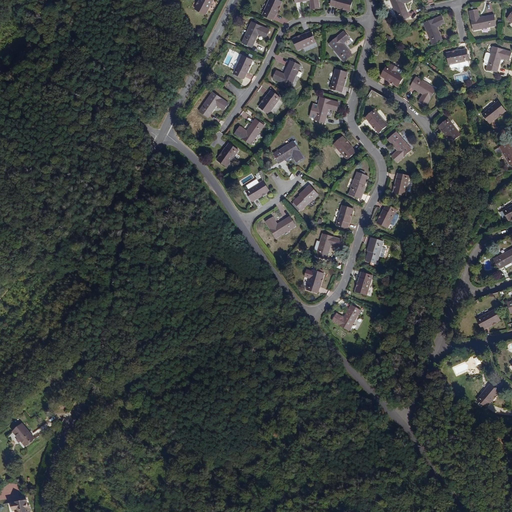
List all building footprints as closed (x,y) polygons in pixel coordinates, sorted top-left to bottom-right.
[(202,0),(196,12),(206,18),(215,0),(202,0)] [(318,0),(295,0),(297,10),(311,9),(312,17),(320,16),(318,0)] [(407,1),(390,10),(400,31),(410,26),(404,12),(411,9),(407,1)] [(354,8),(335,3),(332,14),(351,19),(354,8)] [(282,10),(272,6),(263,24),(273,29),(282,10)] [(471,18),(475,37),(497,32),(495,21),(481,24),(479,16),(471,18)] [(443,22),(425,30),(433,52),(444,47),(438,33),(446,30),(443,22)] [(253,27),(243,48),(253,53),(259,40),(267,43),(270,35),(253,27)] [(312,39),(294,47),(298,57),(317,50),(312,39)] [(345,39),(330,51),(344,69),(353,62),(344,51),(350,46),(345,39)] [(505,59),(508,60),(507,63),(511,64),(511,61),(511,56),(506,55),(497,52),(495,58),(491,57),(489,58),(487,64),(488,66),(488,68),(491,69),(490,73),(500,76),(504,62),(505,59)] [(468,53),(449,57),(451,69),(471,65),(468,53)] [(244,59),(234,77),(245,82),(254,63),(244,59)] [(274,82),(291,90),(301,69),(292,65),(285,78),(278,75),(274,82)] [(387,68),(381,78),(398,89),(404,78),(400,76),(402,72),(392,66),(390,70),(387,68)] [(337,74),(332,93),(343,96),(349,76),(337,74)] [(434,88),(414,77),(409,87),(421,94),(417,101),(425,105),(434,88)] [(270,93),(257,109),(267,116),(279,100),(270,93)] [(215,96),(201,115),(210,121),(219,110),(226,114),(231,107),(215,96)] [(339,115),(341,106),(322,102),(320,110),(316,109),(315,110),(312,120),(313,122),(317,122),(316,124),(327,127),(328,122),(331,113),(331,110),(334,111),(334,113),(339,115)] [(499,105),(483,118),(491,127),(507,114),(499,105)] [(376,114),(367,122),(380,136),(389,128),(376,114)] [(450,118),(441,126),(454,140),(462,132),(450,118)] [(241,131),(236,138),(252,149),(266,130),(257,124),(248,136),(241,131)] [(414,153),(398,136),(390,143),(400,154),(394,160),(400,166),(414,153)] [(344,141),(335,149),(348,164),(357,156),(344,141)] [(295,146),(276,158),(281,167),(293,160),(298,167),(305,162),(295,146)] [(511,148),(511,146),(500,151),(511,169),(511,168),(511,148)] [(230,149),(219,165),(228,172),(239,155),(230,149)] [(370,181),(360,177),(351,198),(362,203),(370,181)] [(411,180),(400,177),(396,197),(407,200),(411,180)] [(265,186),(247,198),(253,207),(271,196),(265,186)] [(319,200),(312,191),(295,206),(302,215),(319,200)] [(400,215),(389,210),(380,229),(391,234),(400,215)] [(355,215),(344,211),(337,230),(349,233),(355,215)] [(274,223),(267,227),(277,243),(297,231),(291,222),(279,230),(274,223)] [(325,240),(317,262),(328,265),(332,250),(341,253),(343,245),(325,240)] [(385,247),(374,243),(367,266),(378,269),(385,247)] [(511,253),(494,263),(499,272),(511,266),(511,253)] [(325,280),(314,276),(308,296),(318,299),(325,280)] [(357,298),(368,301),(374,281),(363,278),(357,298)] [(336,324),(352,335),(365,315),(355,310),(348,321),(341,317),(336,324)] [(498,310),(480,319),(485,329),(503,320),(498,310)] [(493,386),(481,400),(489,407),(502,393),(493,386)] [(29,436),(17,421),(8,429),(21,444),(29,436)]
